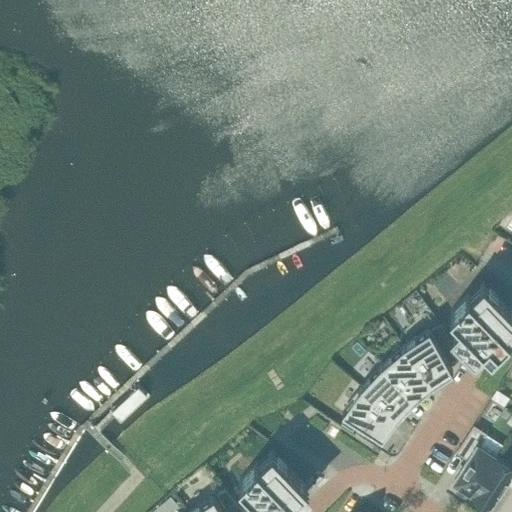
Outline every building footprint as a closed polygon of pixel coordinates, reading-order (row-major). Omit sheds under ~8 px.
[(453,331),(475,354),(484,345),(492,353),(511,334),(505,328),(511,320),(511,307),(484,279),(451,310),(462,322),(453,331)] [(430,326),(404,343),(432,381),(453,367),(430,326)] [(404,343),(381,362),(414,396),(432,381),(404,343)] [(381,362),(361,384),(397,414),(414,396),(381,362)] [(174,423),(136,381),(106,409),(144,450),(174,423)] [(397,414),(361,384),(342,409),(383,434),(397,414)] [(509,397),(497,389),(491,399),(504,407),(509,397)] [(454,479),(473,491),(499,452),(481,440),(489,429),(477,421),(459,449),(469,456),(454,479)] [(251,491),(242,500),(254,511),(290,511),(300,503),(294,497),(307,483),(273,448),(259,461),(258,461),(240,480),(251,491)] [(507,480),(511,483),(511,460),(499,452),(473,491),(475,492),(473,495),(485,504),(487,501),(491,503),(507,480)] [(224,511),(214,493),(188,510),(189,511),(224,511)]
